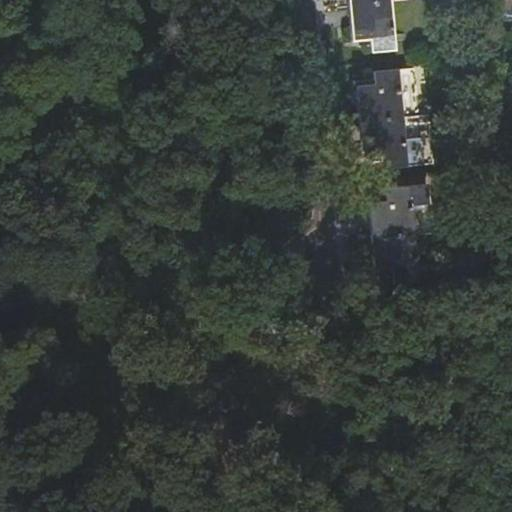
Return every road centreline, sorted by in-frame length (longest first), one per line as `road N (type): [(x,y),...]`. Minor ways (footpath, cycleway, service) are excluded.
road 1 (residential): [(318,255),(327,222),(306,0)]
road 2 (track): [(81,118),(117,66),(138,0)]
